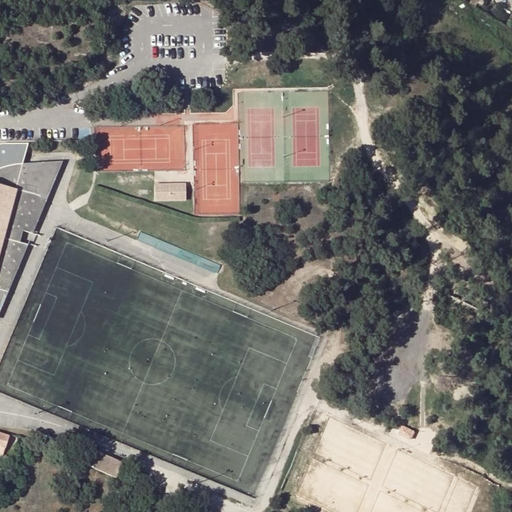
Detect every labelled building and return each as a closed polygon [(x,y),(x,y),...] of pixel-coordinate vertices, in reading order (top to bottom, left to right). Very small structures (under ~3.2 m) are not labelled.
[(391,24),(385,19),(381,26),(387,30),(391,24)] [(6,144),(0,144),(0,312),(1,313),(28,244),(21,241),(17,239),(21,228),(25,230),(29,232),(38,197),(45,198),(60,161),(32,164),(29,172),(20,170),(22,165),(29,144),(6,144)] [(29,172),(32,164),(22,165),(20,170),(29,172)] [(186,184),(155,184),(155,200),(186,200),(186,184)] [(32,233),(45,198),(38,197),(29,232),(32,233)] [(21,241),(25,230),(21,228),(17,239),(21,241)] [(2,433),(0,432),(0,445),(6,447),(9,436),(2,433)] [(82,466),(115,481),(123,465),(99,455),(98,458),(87,453),(82,466)]
